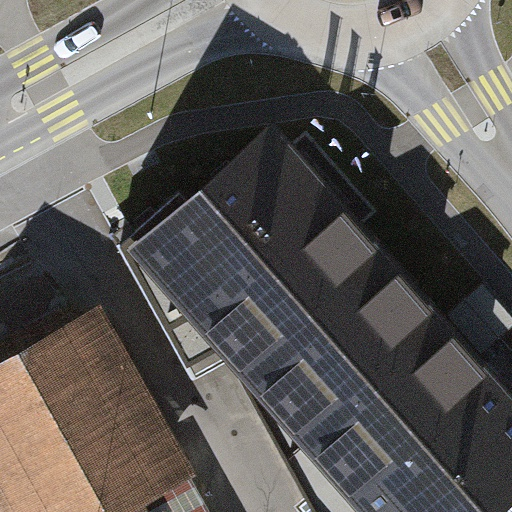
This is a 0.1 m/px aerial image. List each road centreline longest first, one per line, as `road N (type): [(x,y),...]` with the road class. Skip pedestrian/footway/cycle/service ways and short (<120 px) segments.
road 1 (secondary): [(0,115),(208,0)]
road 2 (residential): [(415,17),(511,161)]
road 3 (secondary): [(275,0),(325,30),(371,32),(415,17)]
